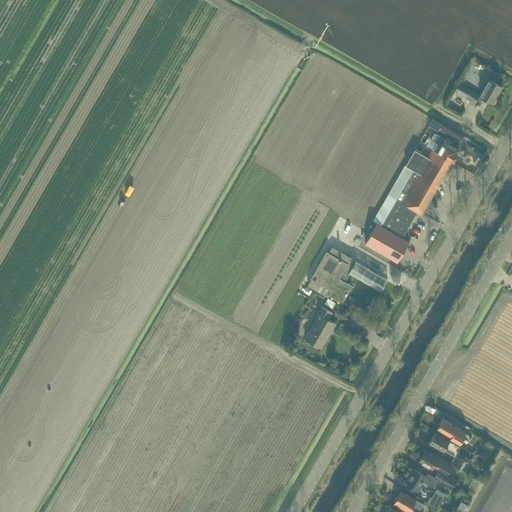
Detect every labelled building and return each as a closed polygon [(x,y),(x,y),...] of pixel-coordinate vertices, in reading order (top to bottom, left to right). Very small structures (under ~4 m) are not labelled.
[(502,86),(488,78),(479,94),(493,102),(502,86)] [(460,83),(455,90),(461,93),(471,100),(475,102),(479,94),(460,83)] [(442,124),(439,129),(449,135),(459,141),(462,136),(442,124)] [(449,143),(450,142),(451,140),(437,132),(433,140),(436,142),(427,156),(433,160),(438,152),(452,160),(452,161),(453,161),(458,154),(457,153),(460,149),(449,143)] [(377,221),(365,243),(398,262),(409,241),(402,236),(418,210),(421,212),(452,161),(452,160),(438,152),(433,160),(427,156),(415,149),(377,213),(374,219),(377,221)] [(388,279),(357,261),(332,246),(329,252),(327,250),(311,278),(312,278),(308,285),(341,305),(353,285),(345,281),(350,272),(381,290),(388,279)] [(328,297),(325,303),(333,307),(336,302),(328,297)] [(329,319),(333,312),(321,304),(316,312),(318,313),(305,337),(318,345),(326,332),(329,333),(335,323),(329,319)] [(442,435),(459,445),(466,432),(457,427),(443,417),(436,429),(443,433),(442,435)] [(459,445),(442,435),(435,432),(429,442),(443,450),(444,448),(455,454),(451,462),(452,463),(452,464),(467,472),(474,460),(467,456),(466,459),(457,454),(461,446),(459,445)] [(451,462),(450,463),(425,449),(419,459),(433,468),(435,466),(448,472),(452,464),(452,463),(451,462)] [(476,455),(484,459),(487,454),(479,450),(476,455)] [(427,472),(426,475),(414,468),(406,483),(418,490),(423,481),(435,487),(439,479),(435,476),(427,472)] [(457,480),(453,478),(438,470),(435,476),(439,479),(453,487),(457,480)] [(430,496),(427,501),(438,508),(440,504),(446,494),(437,488),(432,497),(430,496)] [(416,511),(412,509),(414,505),(421,509),(424,503),(417,499),(401,489),(393,503),(409,511),(408,511),(416,511)] [(461,501),(455,511),(461,511),(462,511),(467,504),(461,501)]
